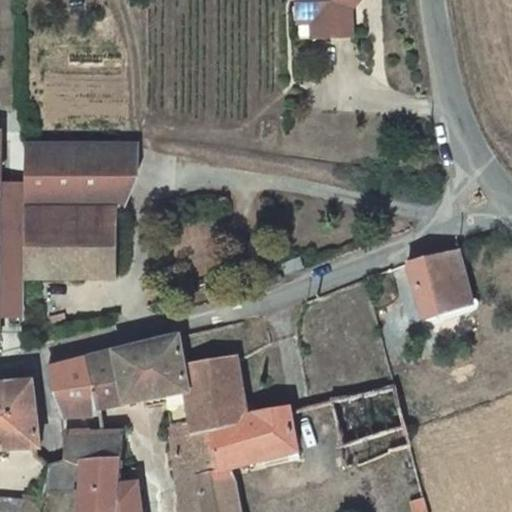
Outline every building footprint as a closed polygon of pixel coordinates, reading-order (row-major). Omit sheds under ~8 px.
[(302,0),(299,0),(300,17),(313,17),(313,0),(302,0)] [(313,17),(313,32),(352,33),(352,0),(357,0),(359,0),(302,0),(313,0),(313,17)] [(119,209),(133,179),(134,147),(26,147),(25,279),(119,279),(119,209)] [(444,250),(460,309),(476,305),(459,243),(444,250)] [(444,250),(411,261),(428,317),(460,309),(444,250)] [(178,511),(207,511),(197,428),(189,368),(181,335),(87,356),(98,408),(171,394),(178,511)] [(207,511),(238,511),(228,464),(261,458),(263,467),(301,459),(289,406),(248,416),(237,354),(189,368),(197,428),(207,511)] [(47,365),(60,411),(98,408),(87,356),(47,365)] [(0,447),(42,442),(30,379),(0,381),(0,447)] [(413,453),(400,398),(395,379),(334,396),(351,462),(362,459),(365,462),(402,446),(405,455),(413,453)] [(45,462),(40,496),(79,503),(77,511),(115,511),(121,471),(127,425),(64,430),(60,461),(45,462)] [(121,471),(115,511),(142,511),(141,481),(130,481),(130,472),(121,471)] [(38,511),(40,500),(27,498),(25,500),(0,496),(0,511),(38,511)] [(429,511),(425,496),(408,502),(410,511),(429,511)]
